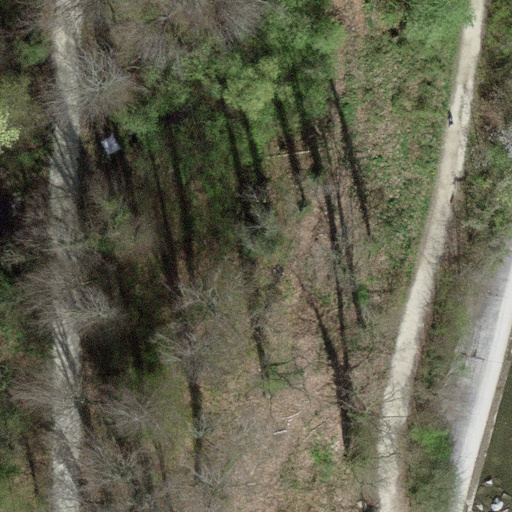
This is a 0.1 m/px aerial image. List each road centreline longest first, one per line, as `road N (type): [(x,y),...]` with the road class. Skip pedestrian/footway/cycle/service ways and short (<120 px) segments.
road 1 (track): [(484,0),(478,261),(443,511)]
road 2 (track): [(63,511),(65,0)]
